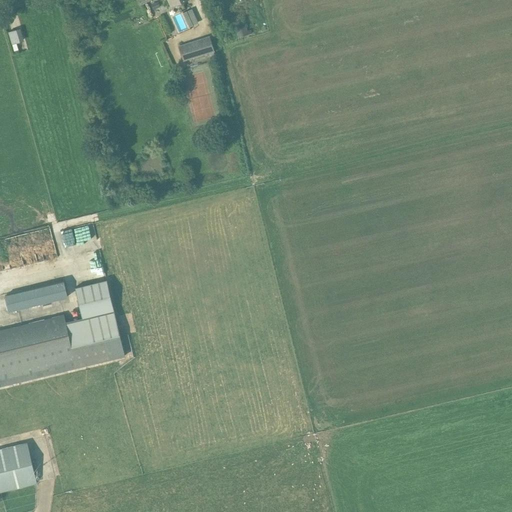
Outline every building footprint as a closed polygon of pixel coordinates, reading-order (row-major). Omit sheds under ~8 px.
[(192,9),(182,13),(188,27),(198,23),(192,9)] [(247,31),(246,26),(235,29),(238,38),(252,34),(251,30),(247,31)] [(22,41),(18,29),(9,32),(12,44),(22,41)] [(214,51),(209,36),(178,46),(183,61),(214,51)] [(175,64),(181,61),(173,40),(167,43),(175,64)] [(48,227),(35,231),(44,260),(57,256),(48,227)] [(0,386),(117,359),(125,357),(115,317),(106,279),(75,287),(83,317),(65,322),(64,317),(0,331),(0,386)] [(68,297),(64,281),(4,295),(8,312),(68,297)] [(0,492),(37,484),(27,444),(0,450),(0,492)]
